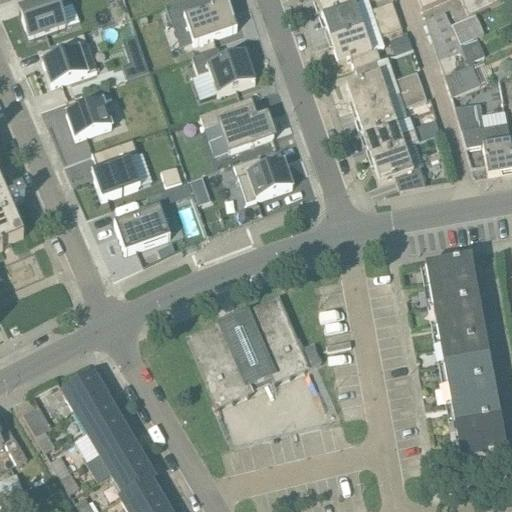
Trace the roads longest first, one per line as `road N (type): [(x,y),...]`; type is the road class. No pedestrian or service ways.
road 1 (residential): [(396,511),(345,230)]
road 2 (residential): [(106,329),(0,81)]
road 3 (residential): [(106,329),(243,265),(345,230)]
road 4 (residential): [(345,230),(271,0)]
road 5 (residential): [(217,511),(106,329)]
road 6 (residential): [(345,230),(511,202)]
